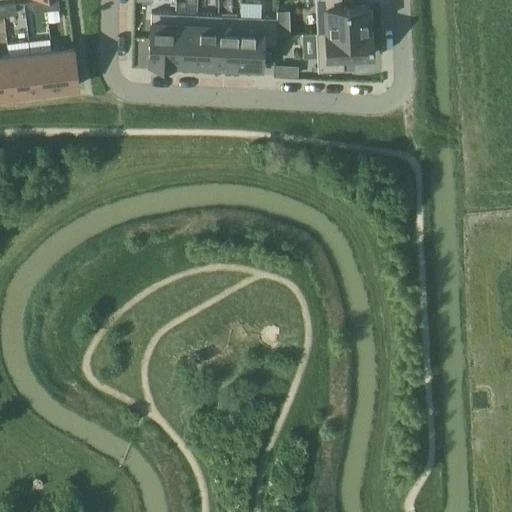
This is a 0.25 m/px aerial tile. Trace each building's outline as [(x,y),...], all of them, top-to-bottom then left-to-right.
[(47,10),(45,0),(32,2),(33,12),(47,10)] [(58,0),(49,0),(45,0),(47,10),(59,9),(58,0)] [(341,0),(315,0),(317,32),(317,33),(370,30),(370,29),(369,5),(352,6),(342,7),(341,0)] [(16,14),(15,4),(2,6),(4,16),(16,14)] [(151,12),(148,61),(151,61),(151,62),(174,63),(174,62),(173,62),(175,13),(151,12)] [(175,13),(173,62),(174,62),(194,63),(197,14),(175,13)] [(197,14),(194,63),(216,64),(218,15),(197,14)] [(218,15),(216,64),(237,65),(240,16),(218,15)] [(240,16),(237,65),(238,65),(260,66),(261,66),(263,43),(275,43),(276,36),(276,21),(277,17),(240,16)] [(317,32),(316,32),(318,71),(344,70),(343,57),(354,56),(372,55),(371,29),(370,29),(370,30),(317,33),(317,32)] [(52,50),(56,88),(77,86),(78,86),(74,47),(72,47),(72,48),(52,50)] [(52,50),(30,53),(34,91),(56,88),(52,50)] [(34,91),(30,53),(8,55),(13,93),(34,91)] [(8,55),(0,56),(0,94),(13,93),(8,55)] [(277,65),(276,73),(284,74),(285,66),(277,65)]
